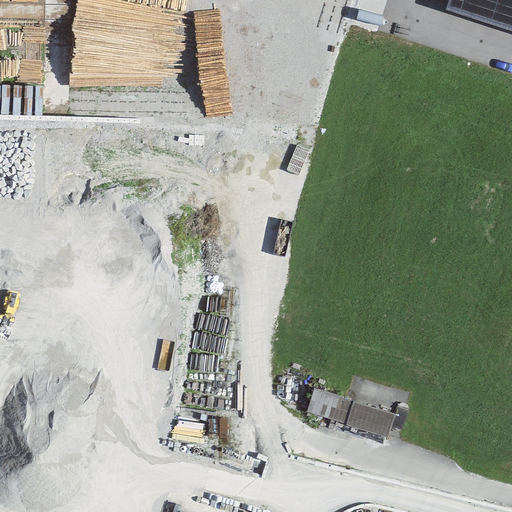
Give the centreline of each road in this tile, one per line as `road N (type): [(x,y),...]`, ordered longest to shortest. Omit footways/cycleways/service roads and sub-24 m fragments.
road 1 (unknown): [(318,481),(259,476),(120,423),(85,419),(63,430),(51,463),(66,493),(95,511)]
road 2 (unknown): [(476,511),(367,480),(318,481)]
